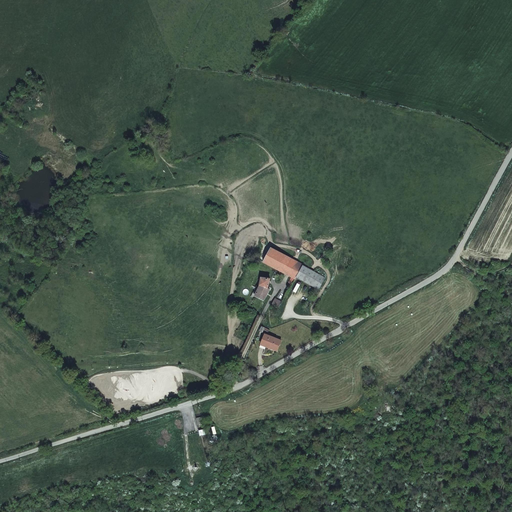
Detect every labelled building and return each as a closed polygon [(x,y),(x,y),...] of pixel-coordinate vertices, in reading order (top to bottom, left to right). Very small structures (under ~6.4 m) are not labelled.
[(297,276),(303,265),(271,247),(264,261),(265,261),(296,279),(297,276)] [(306,281),(312,270),(303,265),(297,276),(306,281)] [(326,277),(312,270),(306,281),(320,288),(326,277)] [(269,278),(261,277),(260,285),(261,285),(255,295),(264,300),(270,289),(269,288),(271,278),(269,278)] [(280,308),(283,302),(276,299),(272,305),(280,308)] [(279,340),(263,334),(260,344),(276,350),(279,340)]
